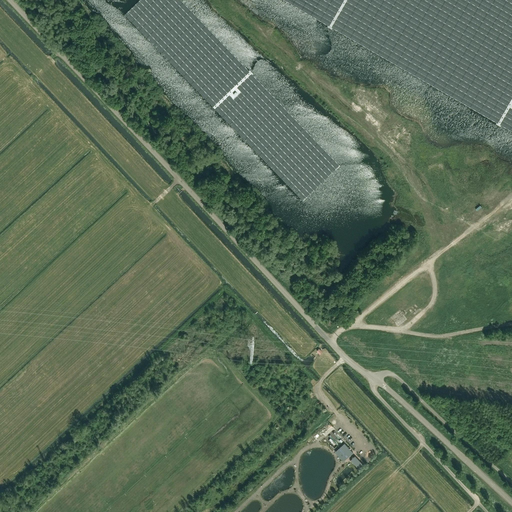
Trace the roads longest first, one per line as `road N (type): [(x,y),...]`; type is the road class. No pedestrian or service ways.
road 1 (unclassified): [(373,378),(345,358),(9,0)]
road 2 (track): [(32,511),(195,360),(211,354)]
road 3 (unclassified): [(373,378),(511,503)]
road 4 (track): [(344,329),(406,327),(433,297),(427,263)]
road 5 (track): [(329,340),(427,263)]
